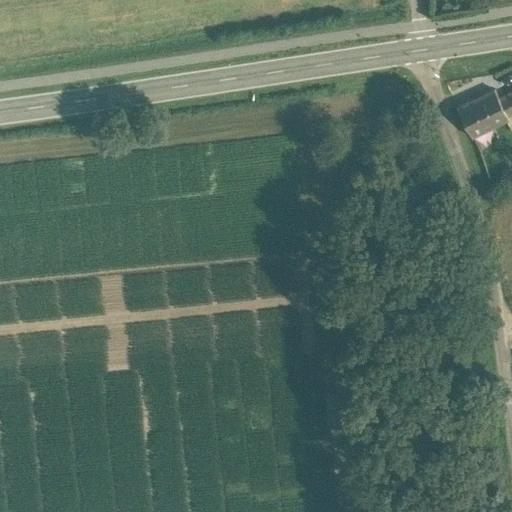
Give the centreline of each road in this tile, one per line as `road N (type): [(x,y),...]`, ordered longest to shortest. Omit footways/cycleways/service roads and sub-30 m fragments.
road 1 (tertiary): [(0,111),(423,46)]
road 2 (residential): [(511,449),(475,208),(423,46)]
